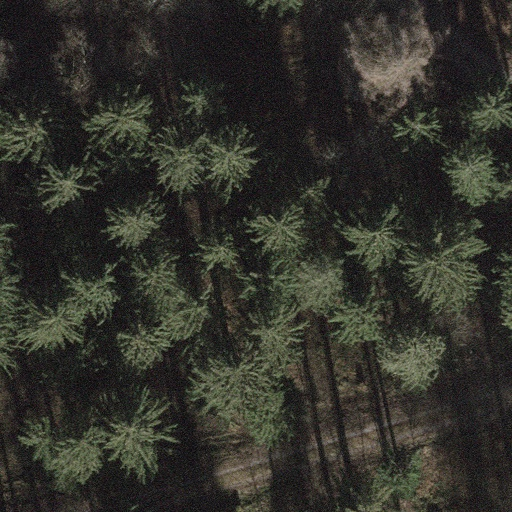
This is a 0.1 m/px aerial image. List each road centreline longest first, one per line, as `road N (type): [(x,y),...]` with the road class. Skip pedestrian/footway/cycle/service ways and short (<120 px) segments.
road 1 (track): [(109,511),(511,394)]
road 2 (track): [(394,0),(511,95)]
